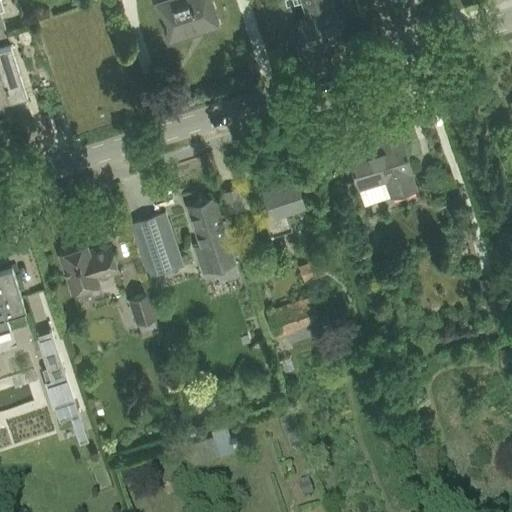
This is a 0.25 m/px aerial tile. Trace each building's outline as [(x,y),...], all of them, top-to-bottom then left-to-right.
[(220,21),(214,0),(173,0),(161,4),(170,36),(172,36),(171,33),(202,23),(203,26),(220,21)] [(322,0),(304,6),(307,14),(298,16),(308,47),(343,36),(331,0),(322,0)] [(0,59),(3,69),(0,70),(0,108),(4,107),(2,101),(27,93),(12,43),(0,46),(0,59)] [(387,177),(392,193),(393,194),(418,186),(401,132),(372,142),(373,146),(349,154),(360,187),(387,177)] [(263,184),(273,214),(267,216),(273,234),(295,227),(288,208),(305,202),(295,173),(263,184)] [(221,188),(229,210),(244,204),(237,183),(221,188)] [(187,201),(199,237),(200,241),(194,243),(203,271),(236,260),(214,192),(187,201)] [(129,221),(147,275),(183,263),(165,209),(129,221)] [(60,250),(73,289),(99,281),(97,275),(119,268),(111,242),(89,249),(86,241),(60,250)] [(322,256),(300,264),(303,272),(325,264),(322,256)] [(0,329),(11,326),(7,314),(26,308),(13,265),(0,269),(0,329)] [(480,278),(492,322),(511,316),(511,311),(501,272),(480,278)] [(150,291),(129,297),(137,322),(139,321),(156,316),(158,315),(150,291)] [(313,294),(267,310),(274,334),(286,330),(321,318),(313,294)] [(47,380),(55,403),(75,396),(53,328),(37,333),(52,378),(47,380)] [(215,411),(214,408),(220,398),(208,392),(203,402),(202,404),(192,408),(195,418),(215,411)] [(80,412),(71,415),(80,443),(89,440),(80,412)] [(215,433),(205,437),(211,456),(222,453),(215,433)]
